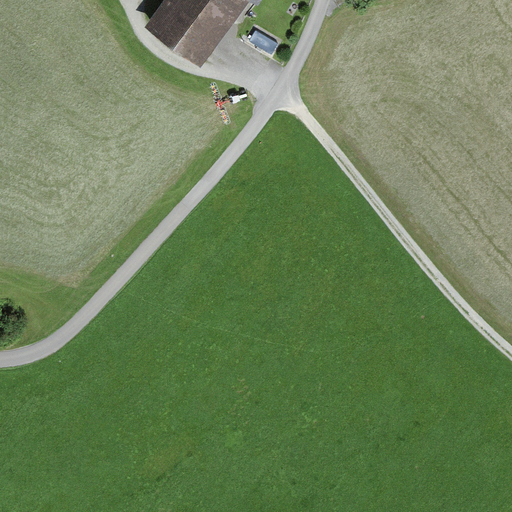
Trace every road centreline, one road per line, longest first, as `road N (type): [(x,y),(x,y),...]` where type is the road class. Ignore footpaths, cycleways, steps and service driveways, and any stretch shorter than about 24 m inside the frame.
road 1 (track): [(511,352),(460,303),(311,122),(281,99),(163,57),(141,31),(133,0)]
road 2 (unclassified): [(328,0),(281,99),(179,214),(75,326),(38,353),(0,361)]
